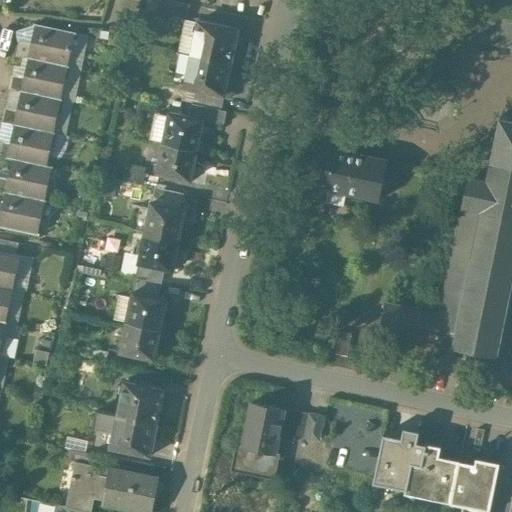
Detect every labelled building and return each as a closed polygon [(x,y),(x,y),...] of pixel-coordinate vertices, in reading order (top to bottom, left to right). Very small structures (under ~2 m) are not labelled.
[(191,6),(162,0),(158,0),(156,17),(187,23),(191,6)] [(239,30),(199,21),(191,54),(231,63),(239,30)] [(75,33),(35,24),(35,25),(35,26),(31,45),(19,42),(16,56),(28,58),(68,67),(75,33)] [(231,63),(191,54),(184,87),(224,96),(231,63)] [(68,67),(28,58),(24,78),(12,75),(9,89),(21,92),(61,100),(68,67)] [(160,86),(140,82),(138,92),(158,96),(160,86)] [(61,100),(21,92),(17,111),(5,108),(2,122),(14,125),(54,133),(61,100)] [(226,111),(192,104),(189,116),(204,120),(223,124),(226,111)] [(189,116),(171,112),(164,143),(197,151),(204,120),(189,116)] [(492,158),(511,161),(511,117),(501,115),(492,158)] [(54,133),(14,125),(10,144),(0,142),(0,156),(12,159),(46,166),(48,155),(49,155),(54,133)] [(305,143),(291,140),(286,166),(300,169),(305,143)] [(197,151),(164,143),(158,173),(191,180),(197,151)] [(388,160),(317,146),(309,187),(310,187),(308,200),(327,204),(330,191),(380,202),(388,160)] [(511,161),(492,158),(488,181),(469,177),(440,314),(386,302),(380,331),(435,343),(431,363),(511,379),(511,161)] [(46,166),(12,159),(8,179),(0,177),(0,191),(5,192),(45,201),(49,179),(46,179),(49,167),(46,166)] [(144,175),(124,170),(122,179),(142,184),(144,175)] [(142,187),(122,182),(119,192),(140,196),(142,187)] [(183,194),(154,188),(151,202),(180,208),(183,194)] [(45,201),(5,192),(1,212),(0,211),(0,226),(38,235),(38,233),(45,201)] [(180,208),(151,202),(145,232),(178,240),(185,209),(180,208)] [(178,240),(145,232),(138,262),(172,269),(178,240)] [(19,255),(0,251),(0,286),(12,289),(19,255)] [(125,263),(107,260),(105,270),(123,273),(125,263)] [(123,276),(104,272),(102,282),(121,286),(123,276)] [(0,286),(0,321),(5,322),(12,289),(0,286)] [(167,299),(133,292),(127,322),(161,328),(167,299)] [(161,328),(127,322),(121,351),(154,358),(161,328)] [(352,334),(341,332),(334,366),(356,371),(358,359),(347,357),(352,334)] [(165,391),(124,382),(116,415),(157,425),(165,391)] [(285,408),(252,401),(242,445),(237,444),(232,467),(275,476),(280,453),(276,452),(280,431),(285,408)] [(310,413),(285,408),(280,431),(305,436),(310,413)] [(116,415),(96,411),(93,427),(113,431),(116,415)] [(324,416),(310,413),(305,436),(305,437),(318,440),(324,416)] [(157,425),(116,415),(113,431),(109,448),(150,457),(157,425)] [(419,431),(404,428),(401,438),(383,434),(373,482),(405,489),(404,494),(452,503),(460,461),(439,456),(441,446),(417,441),(419,431)] [(87,442),(68,437),(65,448),(85,453),(87,442)] [(467,506),(463,505),(461,511),(489,511),(500,462),(477,458),(475,464),(467,506)] [(100,466),(76,460),(72,478),(76,479),(70,507),(91,511),(94,498),(99,474),(100,466)] [(467,506),(475,464),(460,461),(452,503),(463,505),(467,506)] [(159,478),(109,468),(107,476),(102,500),(102,501),(151,511),(159,478)] [(107,476),(99,474),(94,498),(102,500),(107,476)]
